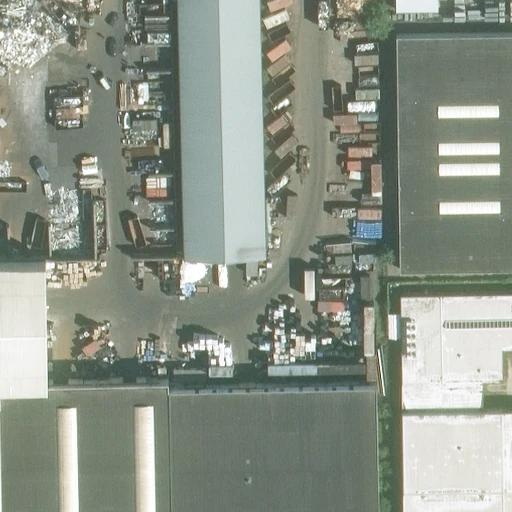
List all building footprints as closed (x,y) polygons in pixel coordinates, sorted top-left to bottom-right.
[(266,254),(259,0),(178,0),(185,256),(266,254)] [(511,0),(395,0),(396,10),(511,7),(511,0)] [(511,31),(396,33),(400,269),(511,267),(511,31)] [(511,292),(438,293),(439,349),(503,348),(511,347),(511,292)] [(503,493),(502,407),(482,408),(483,380),(503,380),(503,348),(439,349),(438,293),(401,293),(401,359),(403,494),(503,493)] [(0,511),(171,511),(170,385),(169,377),(0,380),(0,511)] [(378,511),(376,381),(170,385),(171,511),(378,511)] [(511,407),(502,407),(503,493),(511,492),(511,407)] [(511,511),(511,492),(503,493),(503,511),(511,511)] [(503,511),(503,493),(403,494),(403,511),(503,511)]
